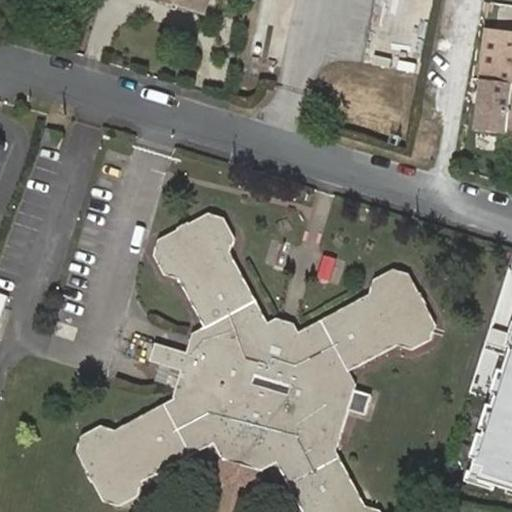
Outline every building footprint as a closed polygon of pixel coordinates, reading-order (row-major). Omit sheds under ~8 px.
[(176,0),(176,3),(210,14),(214,0),(176,0)] [(511,36),(489,33),(478,130),(509,133),(511,113),(511,36)] [(69,135),(46,127),(38,147),(63,153),(69,135)] [(223,488),(216,511),(239,511),(244,497),(258,487),(264,460),(279,451),(315,511),(397,511),(399,508),(386,487),(365,482),(331,427),(369,383),(363,373),(408,346),(422,350),(439,341),(443,325),(411,274),(395,269),(378,281),(375,297),(302,344),(284,337),(270,333),(221,251),(225,236),(207,208),(192,204),(146,233),(141,248),(152,266),(172,269),(199,318),(190,323),(183,345),(151,334),(145,353),(177,363),(170,389),(109,426),(96,421),(76,433),(70,448),(102,496),(121,502),(141,492),(146,479),(216,434),(225,449),(217,475),(223,488)] [(511,358),(475,477),(511,488),(511,358)]
